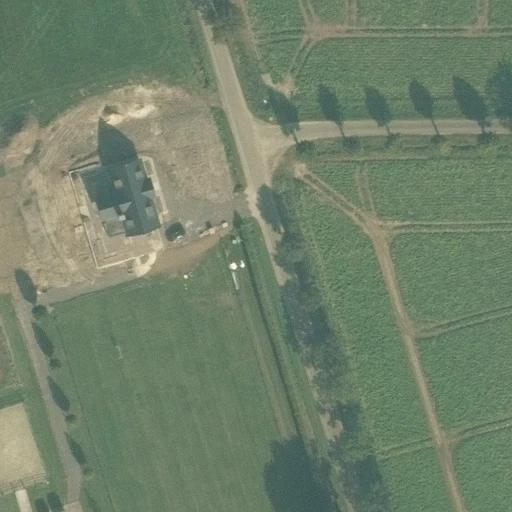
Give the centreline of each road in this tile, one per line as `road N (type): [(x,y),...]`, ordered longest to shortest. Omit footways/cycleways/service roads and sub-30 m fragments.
road 1 (unclassified): [(363,511),(243,139)]
road 2 (unclassified): [(243,139),(511,128)]
road 3 (unclassified): [(243,139),(199,0)]
